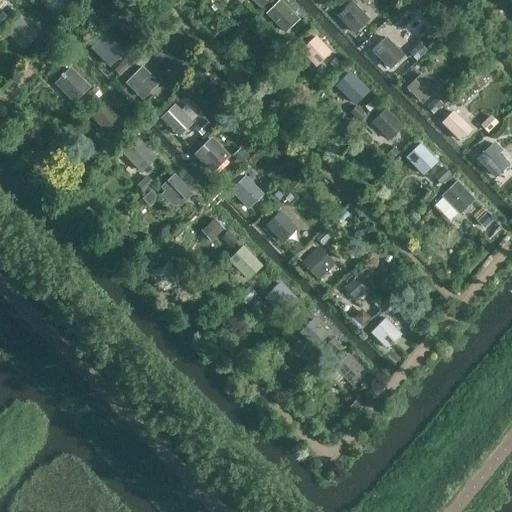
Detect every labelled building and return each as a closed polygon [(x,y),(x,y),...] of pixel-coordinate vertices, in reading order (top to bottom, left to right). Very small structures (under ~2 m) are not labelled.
[(290,0),(289,0),(261,0),(258,4),(274,18),(290,0)] [(27,37),(41,24),(19,2),(5,16),(27,37)] [(355,2),(341,18),(358,34),(372,18),(355,2)] [(124,45),(98,17),(83,32),(109,59),(124,45)] [(406,46),(389,27),(372,42),(389,61),(406,46)] [(303,47),(319,63),(333,50),(316,34),(303,47)] [(158,72),(137,49),(120,66),(141,88),(158,72)] [(91,80),(69,57),(55,71),(77,94),(91,80)] [(365,85),(346,66),(332,80),(350,99),(365,85)] [(421,102),(440,88),(424,69),(406,84),(421,102)] [(179,136),(201,115),(184,98),(163,119),(179,136)] [(469,122),(452,101),(438,112),(456,133),(469,122)] [(388,105),(373,119),(391,139),(406,125),(388,105)] [(155,153),(130,126),(115,139),(141,166),(155,153)] [(227,148),(209,130),(191,148),(209,166),(227,148)] [(441,156),(421,135),(406,148),(426,170),(441,156)] [(511,160),(496,140),(478,154),(499,183),(511,173),(511,160)] [(479,199),(455,174),(442,186),(467,211),(479,199)] [(174,201),(187,191),(178,178),(164,188),(174,201)] [(254,179),(238,194),(250,208),(267,193),(254,179)] [(292,221),(271,201),(255,217),(276,237),(292,221)] [(261,258),(237,235),(222,251),(246,274),(261,258)] [(321,244),(304,263),(322,279),(338,260),(321,244)] [(362,286),(344,267),(326,284),(344,303),(362,286)] [(376,307),(361,321),(378,339),(392,325),(376,307)] [(367,361),(344,338),(328,354),(351,377),(367,361)]
